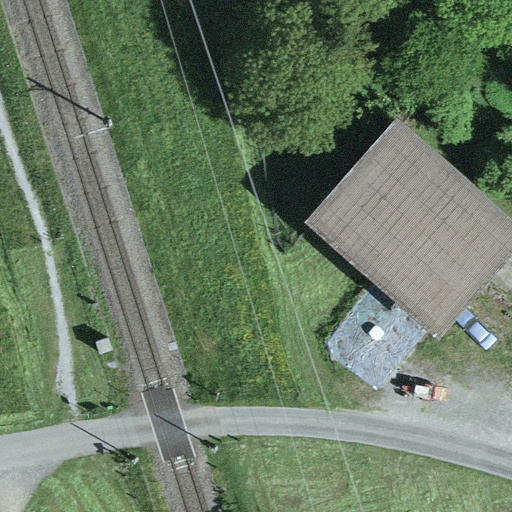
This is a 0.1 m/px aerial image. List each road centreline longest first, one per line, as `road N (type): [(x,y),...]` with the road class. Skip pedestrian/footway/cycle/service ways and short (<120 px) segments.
road 1 (residential): [(511,465),(399,434),(290,422),(167,425)]
road 2 (track): [(400,93),(511,198)]
